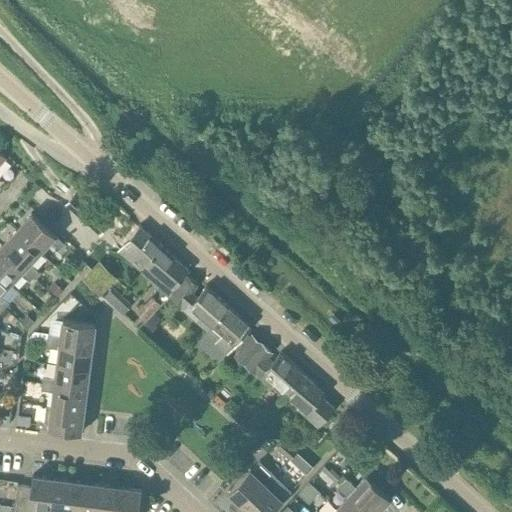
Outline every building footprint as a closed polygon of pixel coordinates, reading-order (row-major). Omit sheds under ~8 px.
[(34,181),(20,196),(26,202),(40,187),(34,181)] [(87,223),(96,213),(75,195),(66,204),(87,223)] [(48,209),(46,217),(53,223),(61,220),(62,212),(56,207),(48,209)] [(31,213),(16,229),(40,251),(50,240),(59,248),(64,243),(31,213)] [(96,213),(87,223),(94,229),(102,219),(96,213)] [(144,260),(159,243),(138,224),(123,241),(126,243),(120,250),(138,265),(143,259),(144,260)] [(1,245),(34,276),(38,271),(29,262),(40,251),(16,229),(1,245)] [(159,243),(144,260),(146,261),(141,267),(168,290),(173,284),(184,272),(188,267),(159,243)] [(0,245),(0,273),(10,283),(20,272),(29,281),(34,276),(1,245),(0,245)] [(91,269),(82,278),(83,279),(100,295),(100,294),(102,293),(113,281),(117,277),(99,260),(91,269)] [(0,303),(4,307),(9,303),(0,294),(0,293),(10,283),(0,273),(0,303)] [(187,275),(170,294),(180,303),(185,308),(206,327),(211,321),(213,322),(206,331),(215,339),(214,340),(226,352),(234,343),(239,346),(234,351),(244,361),(245,361),(254,370),(258,373),(270,384),(275,378),(287,389),(289,391),(300,401),(297,405),(304,412),(318,424),(321,420),(333,407),(334,406),(321,394),(324,391),(302,371),(280,351),(273,358),(268,354),(272,351),(261,342),(252,334),(251,335),(245,330),(250,324),(228,305),(227,304),(226,303),(205,284),(195,296),(190,292),(197,284),(187,275)] [(54,281),(48,288),(57,296),(62,290),(54,281)] [(122,313),(130,304),(112,288),(104,297),(122,313)] [(152,332),(157,326),(155,324),(160,319),(154,313),(143,324),(152,332)] [(27,314),(20,321),(27,328),(34,321),(27,314)] [(47,340),(92,346),(95,323),(63,319),(60,335),(48,334),(47,340)] [(89,367),(92,346),(47,340),(46,347),(59,348),(57,363),(89,367)] [(86,389),(89,367),(57,363),(55,378),(42,376),(41,383),(86,389)] [(84,410),(86,389),(41,383),(41,389),(53,391),(51,406),(84,410)] [(84,410),(51,406),(45,406),(43,421),(37,420),(36,426),(81,432),(84,410)] [(18,414),(16,424),(24,425),(28,425),(29,426),(30,417),(30,415),(29,415),(18,414)] [(3,415),(2,422),(9,423),(10,415),(3,415)] [(313,446),(320,438),(310,428),(303,437),(313,446)] [(290,458),(296,452),(296,451),(284,440),(277,447),(290,458)] [(293,464),(305,475),(314,465),(301,454),(293,464)] [(228,492),(227,492),(241,505),(243,507),(265,484),(274,475),(272,472),(270,470),(259,460),(250,470),(250,469),(228,492)] [(50,509),(55,477),(32,474),(31,486),(27,511),(34,511),(35,508),(50,509)] [(342,483),(372,511),(376,511),(390,498),(365,474),(355,486),(346,478),(342,483)] [(265,484),(243,507),(244,508),(247,511),(270,511),(282,500),(270,489),(279,479),(275,475),(274,475),(265,484)] [(71,511),(76,480),(55,477),(50,509),(65,511),(71,511)] [(93,511),(97,483),(76,480),(71,511),(93,511)] [(308,503),(319,491),(309,482),(297,493),(308,503)] [(115,511),(119,486),(97,483),(93,511),(115,511)] [(341,511),(372,511),(342,483),(337,488),(345,495),(335,506),(341,511)] [(14,511),(13,511),(27,511),(31,486),(17,484),(14,506),(14,511)] [(119,486),(115,511),(137,511),(141,488),(119,486)]
